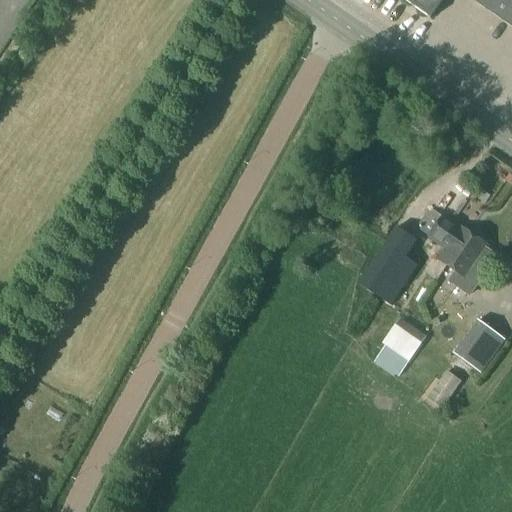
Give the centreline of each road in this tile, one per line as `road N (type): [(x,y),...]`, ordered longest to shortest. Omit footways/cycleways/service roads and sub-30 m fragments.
road 1 (residential): [(341,23),(80,511)]
road 2 (secondary): [(511,143),(341,23)]
